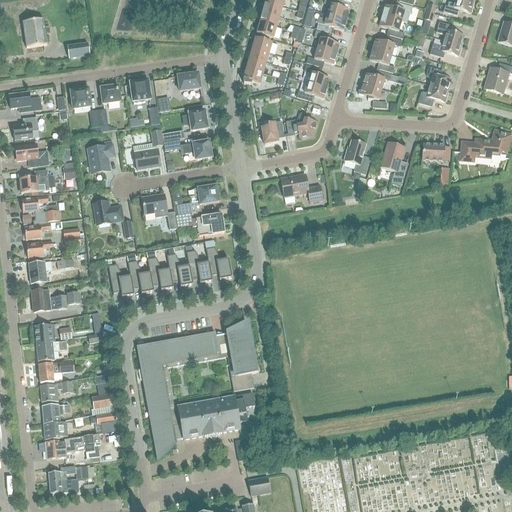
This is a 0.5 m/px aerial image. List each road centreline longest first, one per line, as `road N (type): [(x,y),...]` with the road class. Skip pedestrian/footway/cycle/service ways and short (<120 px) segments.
road 1 (residential): [(140,473),(124,343),(150,321),(247,297),(255,270),(240,167)]
road 2 (residential): [(34,511),(0,220)]
road 3 (residential): [(334,118),(452,124),(493,0)]
road 4 (residential): [(0,88),(224,56)]
road 5 (residential): [(145,498),(227,483),(236,477),(232,449),(219,443),(140,473)]
road 6 (residential): [(371,0),(334,118)]
